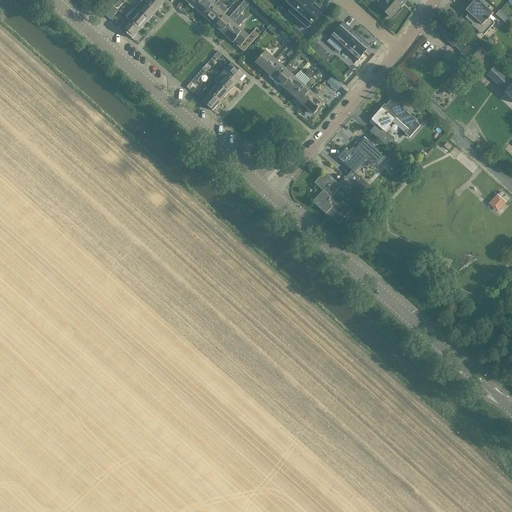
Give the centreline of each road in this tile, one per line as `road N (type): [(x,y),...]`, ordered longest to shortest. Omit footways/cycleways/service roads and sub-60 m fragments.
road 1 (tertiary): [(511,411),(270,196)]
road 2 (tertiary): [(270,196),(48,0)]
road 3 (residential): [(270,196),(399,49)]
